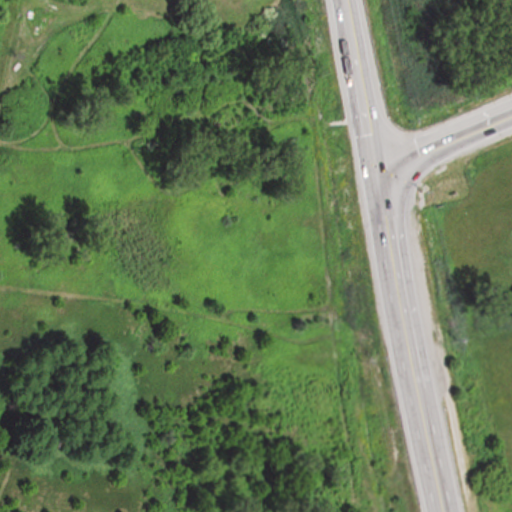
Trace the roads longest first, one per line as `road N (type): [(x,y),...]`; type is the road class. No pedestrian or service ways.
road 1 (tertiary): [(433,511),(337,0)]
road 2 (residential): [(372,171),(511,111)]
